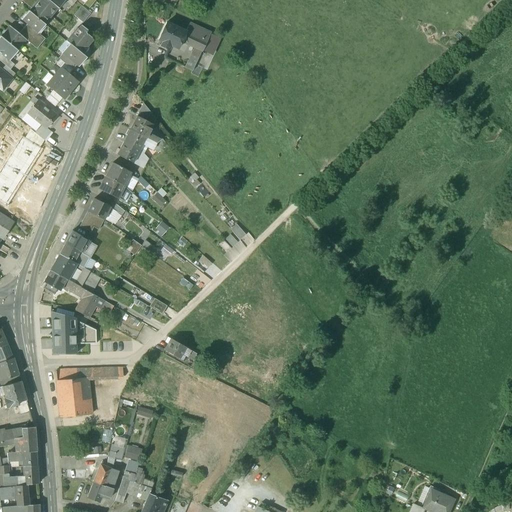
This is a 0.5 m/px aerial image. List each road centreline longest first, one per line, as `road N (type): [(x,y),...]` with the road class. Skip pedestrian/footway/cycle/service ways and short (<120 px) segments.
road 1 (track): [(259,253),(511,0)]
road 2 (secondary): [(23,303),(87,120),(116,0)]
road 3 (residential): [(30,364),(129,362),(259,253)]
road 4 (secondary): [(50,511),(30,364)]
